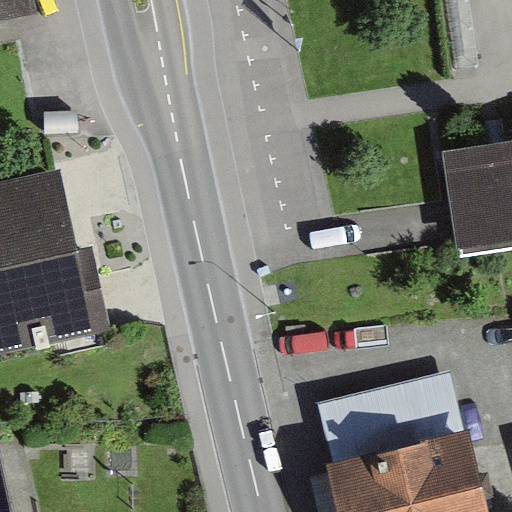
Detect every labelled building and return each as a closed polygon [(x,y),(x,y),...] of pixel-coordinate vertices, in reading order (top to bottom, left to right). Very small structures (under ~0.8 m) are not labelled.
[(34,0),(0,0),(0,24),(38,17),(34,0)] [(511,133),(445,143),(459,240),(511,232),(511,133)] [(76,168),(0,184),(0,319),(8,353),(113,330),(76,168)] [(499,511),(467,369),(333,400),(358,511),(499,511)] [(0,511),(14,511),(0,449),(0,511)] [(320,471),(329,511),(347,511),(338,467),(320,471)]
